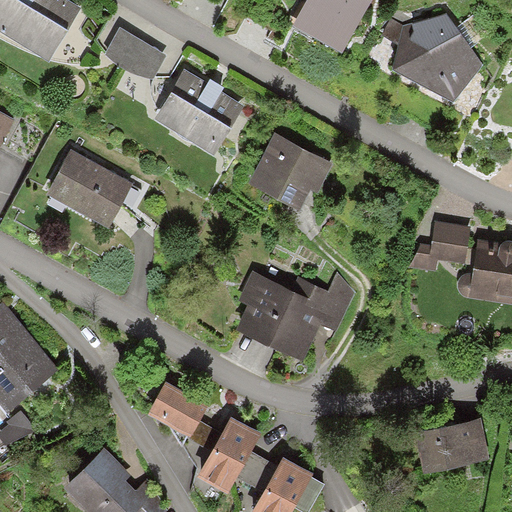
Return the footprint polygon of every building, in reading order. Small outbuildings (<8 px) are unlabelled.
[(0,0),(0,29),(50,58),(82,4),(74,0),(0,0)] [(342,53),(372,0),(307,0),(292,29),(342,53)] [(448,99),(476,67),(444,17),(404,27),(391,22),(382,36),(394,42),(392,69),(448,99)] [(170,54),(121,25),(103,53),(154,81),(170,54)] [(245,105),(184,68),(153,120),(214,156),(245,105)] [(0,137),(9,120),(0,115),(0,137)] [(317,194),(333,162),(275,132),(248,184),(301,211),(311,191),(317,194)] [(65,152),(42,191),(103,226),(117,202),(125,206),(134,191),(65,152)] [(470,221),(435,218),(429,249),(417,246),(412,269),(435,272),(436,257),(463,259),(470,221)] [(511,246),(475,241),(467,292),(511,298),(511,246)] [(291,291),(255,274),(240,303),(247,307),(236,329),(302,362),(320,324),(335,332),(354,293),(337,272),(327,292),(298,277),(291,291)] [(0,312),(0,403),(5,409),(50,370),(0,312)] [(209,403),(167,380),(146,413),(191,437),(209,447),(217,433),(200,421),(209,403)] [(0,432),(0,442),(1,443),(35,427),(21,408),(5,422),(6,426),(0,432)] [(264,432),(230,414),(197,475),(228,492),(239,476),(263,487),(276,463),(253,450),(264,432)] [(483,415),(413,431),(422,473),(491,458),(483,415)] [(105,448),(65,488),(87,511),(166,511),(170,509),(147,478),(136,490),(126,479),(132,474),(105,448)] [(285,455),(252,511),(292,511),(295,507),(305,511),(310,511),(326,482),(310,476),(314,470),(285,455)]
